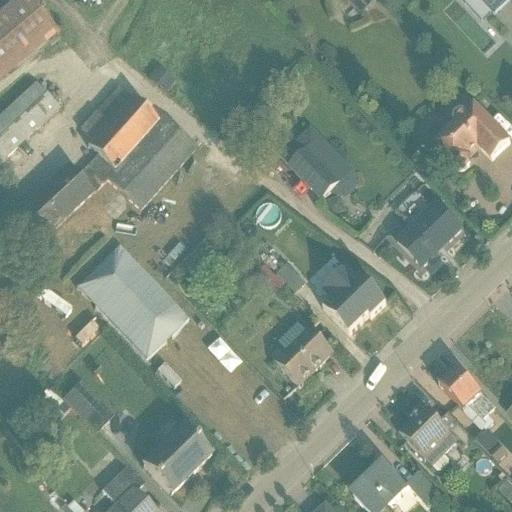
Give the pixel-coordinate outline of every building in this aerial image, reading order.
[(0,84),(52,40),(16,0),(11,0),(0,9),(0,84)] [(396,0),(359,0),(376,19),(397,0),(396,0)] [(511,0),(489,0),(511,24),(511,0)] [(0,169),(56,116),(28,88),(0,113),(0,169)] [(153,126),(124,103),(77,156),(107,178),(153,126)] [(491,162),(511,143),(474,104),(430,146),(457,174),(481,151),(491,162)] [(193,155),(163,130),(107,195),(137,220),(193,155)] [(337,186),(304,151),(284,169),(317,205),(337,186)] [(92,201),(63,169),(0,225),(0,245),(16,266),(92,201)] [(422,271),(466,231),(440,202),(396,241),(422,271)] [(288,275),(311,296),(321,285),(298,264),(288,275)] [(326,308),(353,338),(375,318),(348,288),(326,308)] [(301,388),(335,355),(310,330),(276,363),(301,388)] [(469,417),(488,399),(461,370),(442,389),(469,417)] [(95,388),(78,405),(112,439),(129,421),(95,388)] [(429,463),(454,439),(426,409),(401,433),(429,463)] [(173,498),(217,457),(188,426),(143,467),(173,498)] [(365,511),(391,511),(412,492),(385,465),(352,497),(365,511)] [(156,511),(133,489),(109,511),(156,511)]
